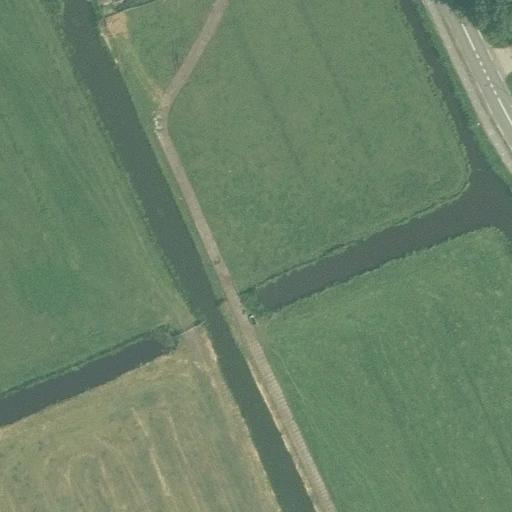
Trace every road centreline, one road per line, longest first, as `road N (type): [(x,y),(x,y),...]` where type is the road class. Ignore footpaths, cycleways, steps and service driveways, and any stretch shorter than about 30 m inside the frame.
road 1 (track): [(223,0),(166,98),(161,122),(332,511)]
road 2 (secondary): [(511,124),(450,0)]
